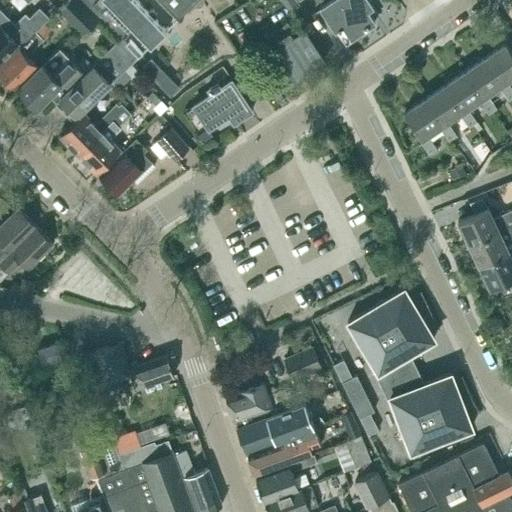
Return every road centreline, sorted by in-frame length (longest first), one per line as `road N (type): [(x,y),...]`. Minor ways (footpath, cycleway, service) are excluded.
road 1 (residential): [(122,243),(347,88)]
road 2 (residential): [(405,210),(493,391),(511,407)]
road 3 (residential): [(180,337),(0,298)]
road 4 (residential): [(122,243),(0,119)]
road 5 (residential): [(242,511),(193,369)]
road 6 (residential): [(347,88),(405,210)]
